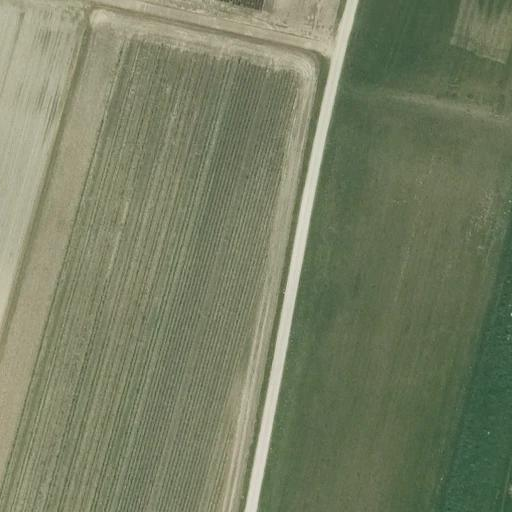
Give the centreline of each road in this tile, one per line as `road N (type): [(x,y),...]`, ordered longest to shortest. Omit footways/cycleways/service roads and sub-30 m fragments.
road 1 (track): [(352,0),(250,511)]
road 2 (track): [(110,0),(339,54)]
